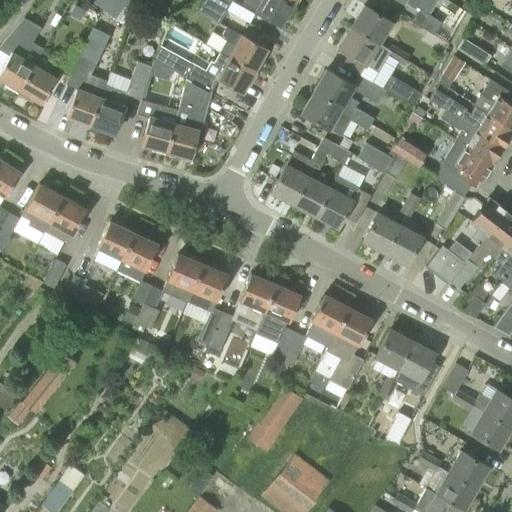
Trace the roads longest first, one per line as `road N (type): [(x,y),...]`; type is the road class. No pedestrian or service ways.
road 1 (residential): [(511,358),(220,201)]
road 2 (residential): [(220,201),(136,178),(0,118)]
road 3 (residential): [(220,201),(334,0)]
